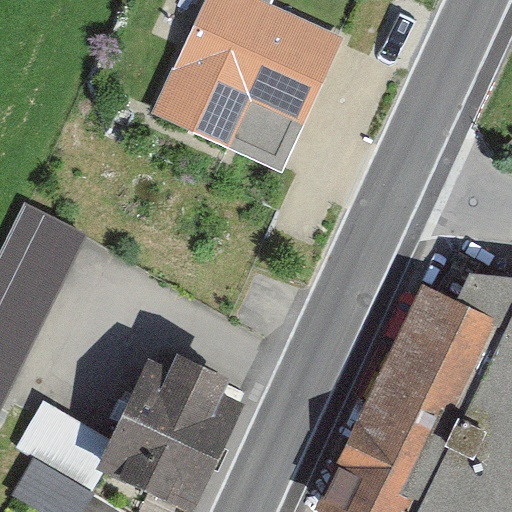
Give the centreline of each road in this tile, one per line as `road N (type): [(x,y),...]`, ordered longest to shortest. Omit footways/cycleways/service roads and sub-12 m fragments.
road 1 (tertiary): [(406,177),(247,511)]
road 2 (tertiary): [(491,0),(406,177)]
